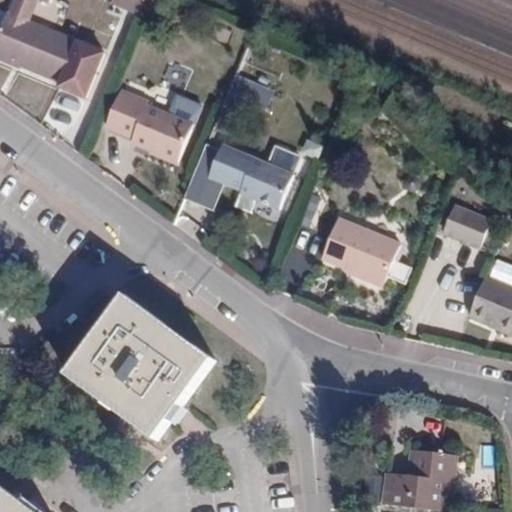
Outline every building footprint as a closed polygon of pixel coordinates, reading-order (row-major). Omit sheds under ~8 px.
[(82,95),(100,50),(75,39),(24,17),(30,0),(9,0),(0,22),(0,53),(59,79),(57,84),(82,95)] [(138,12),(142,0),(112,0),(112,1),(138,12)] [(228,100),(265,113),(273,89),(236,76),(228,100)] [(132,134),(131,140),(176,159),(191,124),(145,104),(146,100),(122,90),(107,123),(132,134)] [(243,186),(241,191),(278,207),(291,173),(222,144),(210,172),(243,186)] [(456,206),(445,232),(481,245),(490,219),(456,206)] [(355,269),(354,273),(381,285),(398,244),(340,219),(323,255),(355,269)] [(511,286),(484,274),(467,313),(511,330),(511,286)] [(128,297),(70,377),(157,440),(215,363),(128,297)] [(385,503),(447,511),(450,511),(459,457),(413,451),(410,476),(388,473),(385,503)] [(36,511),(0,484),(0,511),(36,511)]
